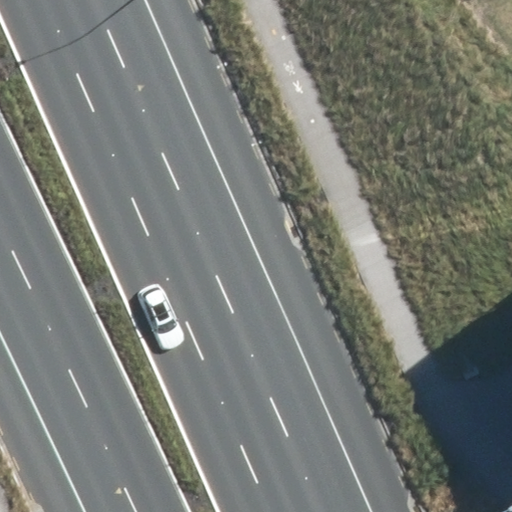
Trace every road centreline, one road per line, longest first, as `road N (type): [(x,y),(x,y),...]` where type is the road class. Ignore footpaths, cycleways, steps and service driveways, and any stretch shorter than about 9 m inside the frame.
road 1 (primary): [(101,0),(328,511)]
road 2 (primary): [(117,511),(0,266)]
